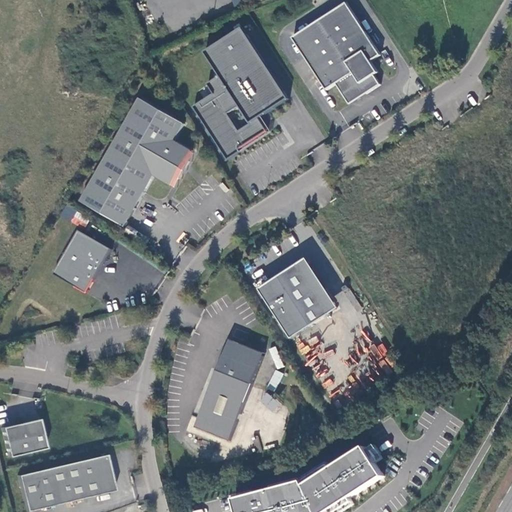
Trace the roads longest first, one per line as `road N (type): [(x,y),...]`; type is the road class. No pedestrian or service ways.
road 1 (unclassified): [(511,3),(455,81),(203,254),(160,329),(140,402)]
road 2 (unclassified): [(140,402),(0,371)]
